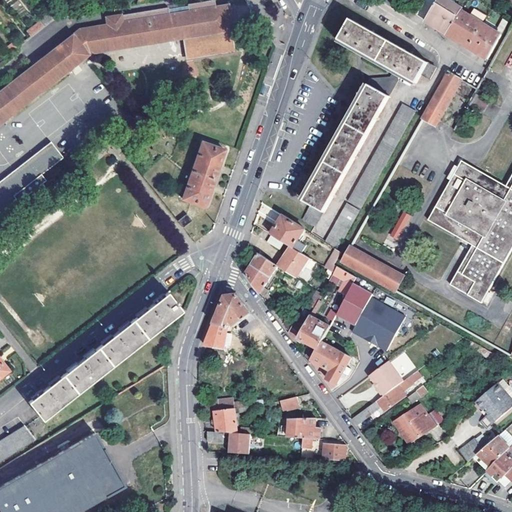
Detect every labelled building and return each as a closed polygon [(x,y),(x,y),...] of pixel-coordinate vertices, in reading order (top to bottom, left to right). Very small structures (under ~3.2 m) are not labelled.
[(0,91),(0,124),(93,52),(183,38),(186,59),(235,51),(231,30),(229,22),(231,21),(228,5),(216,7),(214,0),(213,0),(189,4),(190,11),(170,14),(169,7),(107,17),(108,24),(80,29),(0,91)] [(462,8),(448,0),(438,0),(426,21),(441,31),(446,34),(462,10),(462,8)] [(40,20),(44,26),(54,19),(60,17),(53,8),(38,19),(40,20)] [(488,15),(477,9),(473,17),(483,23),(488,15)] [(462,10),(446,34),(464,44),(469,47),(483,23),(473,17),(462,10)] [(479,54),(488,59),(508,22),(505,20),(503,18),(496,31),(483,23),(469,47),(479,54)] [(27,31),(31,36),(44,26),(40,20),(27,31)] [(415,87),(422,74),(428,63),(350,21),(337,44),(361,58),(395,76),(398,78),(402,80),(415,87)] [(8,54),(17,47),(13,42),(4,48),(8,54)] [(437,67),(428,63),(422,74),(431,79),(437,67)] [(422,120),(436,127),(454,94),(461,80),(447,73),(422,120)] [(395,76),(387,89),(394,93),(402,80),(398,78),(395,76)] [(326,214),(394,93),(387,89),(369,79),(354,105),(333,142),(311,182),(301,200),(326,214)] [(348,201),(361,208),(415,111),(403,105),(348,201)] [(225,150),(203,142),(183,197),(206,205),(225,150)] [(52,144),(5,182),(22,203),(48,183),(43,177),(65,160),(52,144)] [(455,289),(483,305),(511,252),(511,186),(511,188),(459,159),(425,221),(476,250),(455,289)] [(0,185),(0,220),(22,203),(5,182),(0,185)] [(347,204),(326,242),(338,249),(339,250),(360,211),(347,204)] [(321,215),(309,208),(302,220),(314,228),(321,215)] [(403,211),(389,236),(399,241),(412,216),(403,211)] [(177,221),(182,228),(191,221),(185,214),(177,221)] [(273,235),(291,247),(293,248),(305,229),(284,216),(273,235)] [(341,263),(395,294),(406,275),(365,252),(352,244),(341,263)] [(279,267),(298,279),(311,260),(293,248),(291,247),(278,266),(279,267)] [(338,249),(326,269),(334,275),(339,266),(337,264),(343,252),(339,250),(338,249)] [(262,294),(279,267),(278,266),(259,254),(247,274),(255,285),(262,294)] [(342,296),(346,299),(354,284),(354,283),(358,276),(339,266),(334,275),(333,276),(344,283),(341,289),(345,292),(342,296)] [(354,283),(359,286),(362,279),(358,276),(354,283)] [(346,299),(337,315),(357,325),(372,298),(374,295),(354,284),(346,299)] [(374,294),(381,299),(385,292),(378,288),(374,294)] [(28,402),(42,422),(181,310),(167,292),(150,305),(115,333),(81,360),(46,388),(28,402)] [(284,325),(297,342),(299,339),(311,317),(323,295),(318,292),(307,311),(304,310),(299,319),(291,315),(284,325)] [(264,298),(269,304),(272,302),(271,300),(272,299),(269,294),(264,298)] [(231,295),(226,296),(220,312),(214,324),(225,329),(225,325),(230,325),(232,327),(249,315),(235,295),(231,295)] [(357,325),(353,332),(371,342),(388,351),(407,317),(372,298),(357,325)] [(401,301),(397,307),(416,318),(420,312),(401,301)] [(337,315),(332,312),(328,319),(334,322),(337,315)] [(415,321),(433,330),(438,322),(420,312),(416,318),(415,321)] [(242,323),(255,340),(268,339),(251,316),(242,323)] [(311,317),(299,339),(318,350),(323,341),(325,337),(329,331),(331,327),(311,317)] [(210,334),(205,346),(225,349),(225,329),(214,324),(210,334)] [(318,350),(312,361),(328,370),(331,371),(342,352),(323,341),(318,350)] [(473,350),(482,355),(485,349),(479,345),(473,350)] [(327,379),(338,385),(344,374),(352,358),(342,352),(331,371),(327,379)] [(0,378),(9,371),(0,359),(0,378)] [(405,382),(390,362),(371,377),(376,384),(375,385),(384,397),(405,382)] [(419,371),(405,382),(384,397),(353,420),(357,426),(382,408),(385,413),(406,397),(403,392),(423,377),(419,371)] [(511,399),(499,384),(477,402),(483,410),(485,409),(490,415),(481,422),(488,430),(511,409),(511,399)] [(424,385),(407,396),(411,403),(428,393),(424,385)] [(264,405),(264,395),(253,396),(253,402),(226,403),(226,398),(201,401),(203,412),(214,411),(238,408),(264,405)] [(281,401),(283,412),(300,408),(298,397),(281,401)] [(396,423),(411,444),(438,427),(422,405),(396,423)] [(238,408),(214,411),(217,433),(225,433),(230,433),(242,434),(238,408)] [(317,419),(291,419),(288,437),(305,438),(312,439),(320,439),(321,431),(321,428),(316,428),(317,419)] [(0,440),(0,460),(35,439),(27,424),(0,440)] [(0,486),(0,511),(76,511),(125,484),(96,432),(0,486)] [(209,432),(208,442),(224,443),(225,433),(217,433),(209,432)] [(230,433),(229,454),(249,455),(249,448),(252,448),(253,441),(249,441),(250,435),(242,434),(230,433)] [(305,438),(304,458),(311,459),(312,439),(305,438)] [(461,452),(468,462),(484,449),(476,439),(461,452)] [(476,459),(489,471),(506,453),(501,449),(504,446),(501,443),(498,446),(493,441),(476,459)] [(325,443),(324,459),(346,461),(346,445),(325,443)] [(489,471),(485,475),(487,476),(492,481),(494,478),(498,482),(511,467),(511,458),(506,453),(489,471)] [(511,467),(498,482),(503,487),(511,479),(511,467)]
